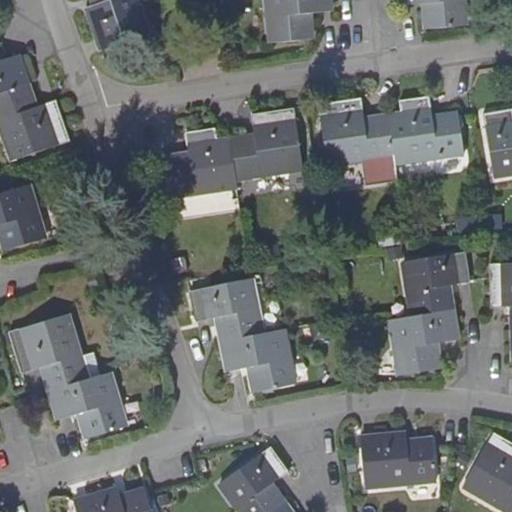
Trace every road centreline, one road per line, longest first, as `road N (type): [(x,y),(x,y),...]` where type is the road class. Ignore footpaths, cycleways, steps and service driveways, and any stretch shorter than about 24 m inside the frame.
road 1 (residential): [(91,104),(511,46)]
road 2 (residential): [(91,104),(200,435)]
road 3 (residential): [(511,410),(362,404),(200,435)]
road 4 (residential): [(200,435),(0,497)]
